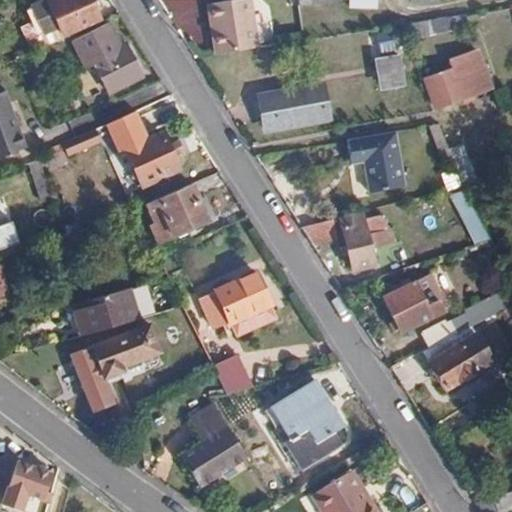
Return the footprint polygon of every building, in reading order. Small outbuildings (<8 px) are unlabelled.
[(28,52),(98,22),(88,0),(43,0),(26,7),(31,21),(18,27),(28,52)] [(224,0),(207,3),(217,53),(258,45),(250,0),(224,0)] [(299,0),(301,10),(349,0),(299,0)] [(399,19),(404,30),(464,18),(462,8),(399,19)] [(118,46),(106,24),(71,42),(84,67),(87,65),(93,79),(98,76),(108,92),(139,76),(123,44),(118,46)] [(373,32),(375,50),(390,48),(389,31),(373,32)] [(491,88),(475,48),(445,58),(448,67),(419,78),(431,110),(491,88)] [(404,87),(398,53),(370,57),(375,90),(404,87)] [(0,155),(24,147),(0,80),(0,155)] [(329,121),(320,81),(252,91),(258,134),(329,121)] [(164,145),(159,134),(146,140),(131,110),(101,123),(136,189),(176,170),(170,158),(183,151),(177,138),(164,145)] [(361,163),(365,193),(403,186),(395,129),(340,134),(342,163),(361,163)] [(99,144),(94,133),(84,138),(62,148),(67,159),(99,144)] [(463,143),(449,148),(465,193),(478,189),(463,143)] [(36,192),(46,190),(38,166),(27,168),(36,192)] [(209,220),(190,187),(151,209),(162,228),(158,231),(166,246),(209,220)] [(489,238),(465,193),(453,196),(478,242),(489,238)] [(387,213),(360,220),(362,226),(342,230),(351,271),(371,266),(368,249),(393,243),(392,233),(386,233),(383,220),(388,218),(387,213)] [(329,227),(305,234),(313,246),(333,241),(329,227)] [(41,241),(0,253),(0,261),(43,249),(41,241)] [(216,328),(269,305),(256,275),(203,299),(216,328)] [(425,307),(414,284),(410,285),(408,280),(400,283),(402,288),(383,297),(398,332),(442,313),(436,301),(425,307)] [(79,335),(85,333),(132,317),(136,315),(128,285),(70,302),(79,335)] [(421,361),(438,392),(490,359),(470,332),(421,361)] [(79,335),(58,342),(90,411),(111,401),(91,357),(99,353),(96,346),(91,348),(85,333),(79,335)] [(237,355),(212,367),(217,376),(225,395),(252,387),(237,355)] [(344,426),(315,380),(269,408),(287,439),(283,442),(300,470),(341,446),(333,432),(344,426)] [(200,487),(246,458),(233,438),(212,403),(187,418),(202,440),(179,455),(200,487)] [(44,491),(50,474),(15,462),(0,505),(15,509),(20,493),(41,498),(40,502),(47,504),(51,493),(44,491)] [(372,511),(348,471),(310,494),(320,511),(372,511)] [(511,493),(474,505),(478,511),(508,511),(511,511),(511,493)]
